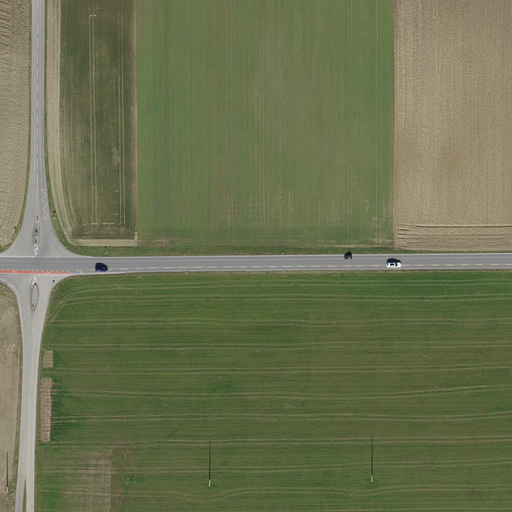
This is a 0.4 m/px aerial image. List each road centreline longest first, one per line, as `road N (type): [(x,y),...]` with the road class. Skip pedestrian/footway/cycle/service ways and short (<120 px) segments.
road 1 (secondary): [(511,260),(35,265)]
road 2 (tertiary): [(35,265),(40,0)]
